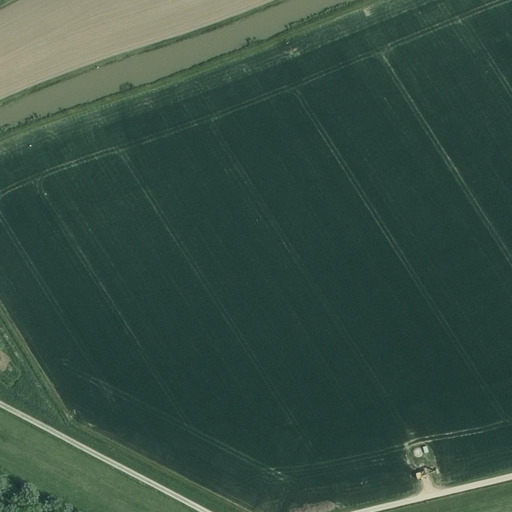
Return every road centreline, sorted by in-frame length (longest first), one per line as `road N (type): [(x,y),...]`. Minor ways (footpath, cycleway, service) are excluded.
road 1 (unclassified): [(0,403),(203,511)]
road 2 (unclassified): [(369,511),(511,477)]
